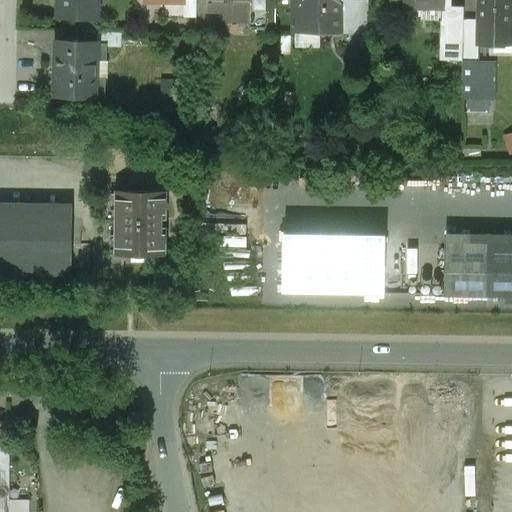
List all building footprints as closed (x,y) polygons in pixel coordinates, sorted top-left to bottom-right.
[(98,0),(57,0),(57,17),(55,17),(55,18),(97,20),(98,0)] [(195,0),(183,0),(184,2),(184,12),(195,12),(195,0)] [(276,0),(249,0),(249,2),(249,22),(248,22),(248,30),(275,31),(276,0)] [(339,0),(339,3),(303,2),(303,1),(294,1),(293,32),(298,32),(298,34),(299,34),(299,32),(336,33),(336,34),(366,35),(367,29),(343,29),(344,0),(339,0)] [(368,1),(344,0),(343,29),(367,29),(368,1)] [(443,0),(403,0),(403,7),(443,8),(443,0)] [(509,0),(479,0),(479,23),(478,39),(479,39),(509,39),(509,0)] [(249,2),(224,1),(223,21),(248,22),(249,22),(249,2)] [(463,20),(447,19),(447,45),(462,45),(463,23),(463,20)] [(479,23),(463,23),(462,45),(462,65),(478,66),(478,62),(478,45),(479,39),(478,39),(479,23)] [(96,42),(56,40),(54,97),(94,98),(96,42)] [(496,62),(478,62),(478,66),(478,67),(488,77),(488,97),(461,97),(461,100),(495,101),(496,62)] [(478,66),(462,65),(461,97),(488,97),(488,77),(478,67),(478,66)] [(214,130),(193,130),(192,154),(201,155),(201,145),(213,145),(214,130)] [(164,191),(117,191),(116,255),(163,255),(164,191)] [(70,219),(0,217),(0,260),(69,261),(70,244),(70,219)] [(284,233),(284,288),(384,289),(384,234),(284,233)] [(91,244),(70,244),(69,261),(69,267),(63,267),(63,269),(90,269),(91,244)] [(511,248),(445,247),(444,292),(484,296),(511,296),(511,248)] [(0,419),(0,509),(12,509),(11,511),(31,511),(31,499),(12,499),(13,420),(0,419)]
